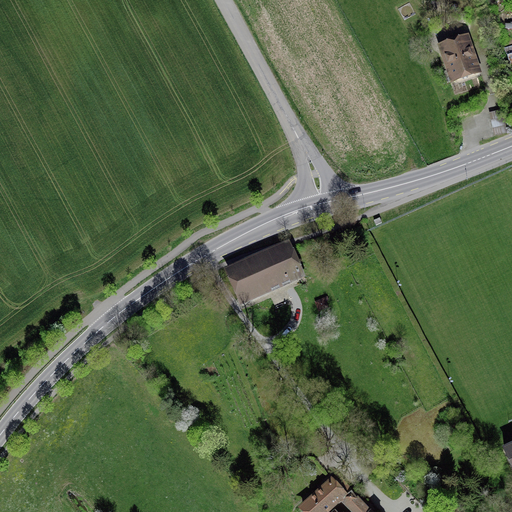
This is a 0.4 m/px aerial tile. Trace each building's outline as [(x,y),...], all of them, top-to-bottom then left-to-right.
[(439,48),(452,87),(483,77),(471,38),(439,48)] [(500,111),(491,113),(496,135),(505,132),(500,111)] [(230,274),(241,299),(299,273),(288,248),(230,274)] [(306,511),(324,511),(348,490),(337,477),(303,508),(306,511)] [(370,511),(351,492),(342,501),(352,511),(370,511)]
